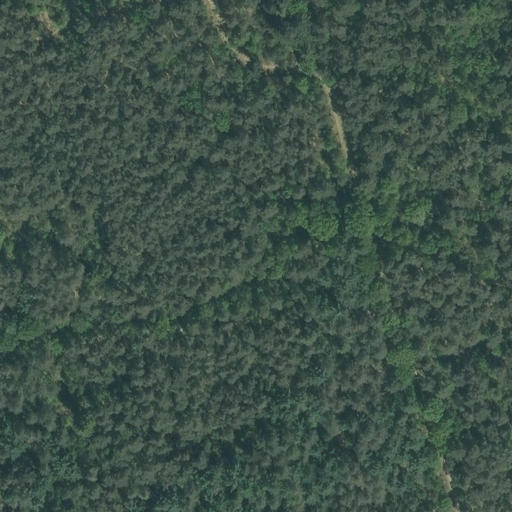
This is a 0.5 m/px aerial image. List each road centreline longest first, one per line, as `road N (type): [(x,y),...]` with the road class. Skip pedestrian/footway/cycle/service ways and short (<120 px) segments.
road 1 (track): [(396,331),(317,76),(305,63),(242,54)]
road 2 (track): [(457,511),(396,331)]
road 3 (track): [(0,61),(158,0)]
